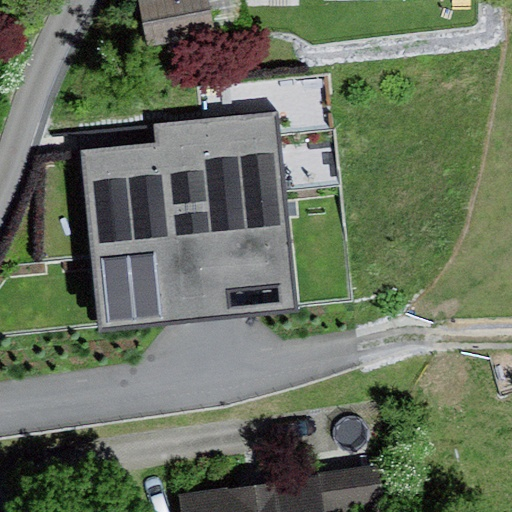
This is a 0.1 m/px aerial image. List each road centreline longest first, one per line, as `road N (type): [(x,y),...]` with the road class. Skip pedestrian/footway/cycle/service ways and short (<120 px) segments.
road 1 (residential): [(0,507),(69,473),(318,435)]
road 2 (residential): [(0,172),(71,0)]
